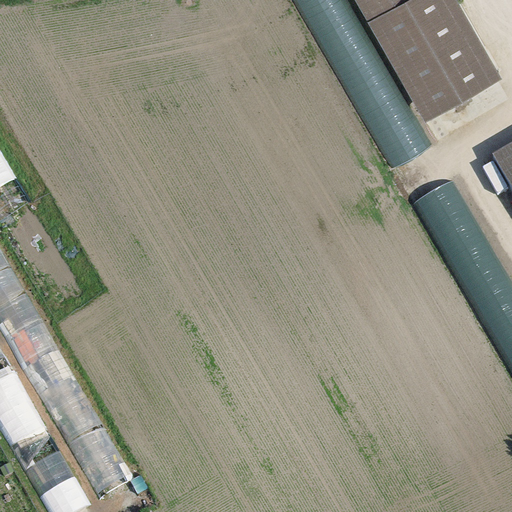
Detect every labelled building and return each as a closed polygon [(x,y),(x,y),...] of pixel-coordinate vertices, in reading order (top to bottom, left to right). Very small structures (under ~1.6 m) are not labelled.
[(358,0),(422,114),(498,73),(456,0),(358,0)] [(0,179),(13,174),(0,146),(0,179)] [(511,146),(491,159),(511,191),(511,146)] [(511,274),(484,223),(446,244),(489,323),(511,310),(511,274)] [(0,240),(0,311),(7,330),(39,317),(7,238),(0,240)] [(63,388),(79,382),(54,320),(22,333),(42,386),(59,379),(63,388)] [(0,376),(17,369),(9,351),(0,354),(0,376)] [(0,413),(17,443),(51,423),(20,368),(0,379),(0,413)] [(65,421),(98,418),(96,393),(63,397),(65,421)] [(112,424),(82,435),(102,491),(133,480),(112,424)] [(56,511),(75,511),(96,501),(63,443),(29,463),(56,511)]
